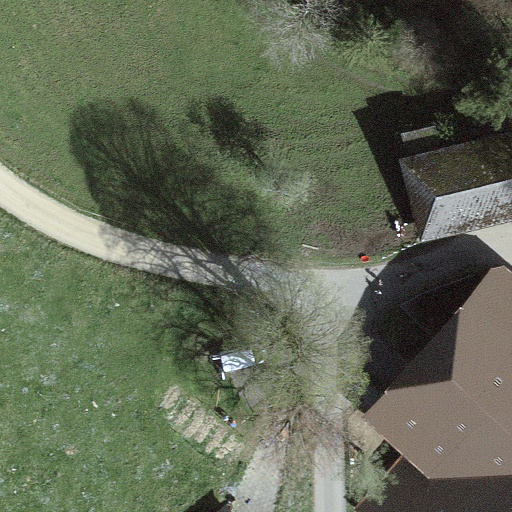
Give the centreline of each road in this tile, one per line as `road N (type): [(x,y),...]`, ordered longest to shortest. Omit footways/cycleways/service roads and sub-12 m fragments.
road 1 (track): [(0,173),(97,243),(318,302)]
road 2 (track): [(318,302),(323,511)]
road 3 (track): [(511,243),(318,302)]
